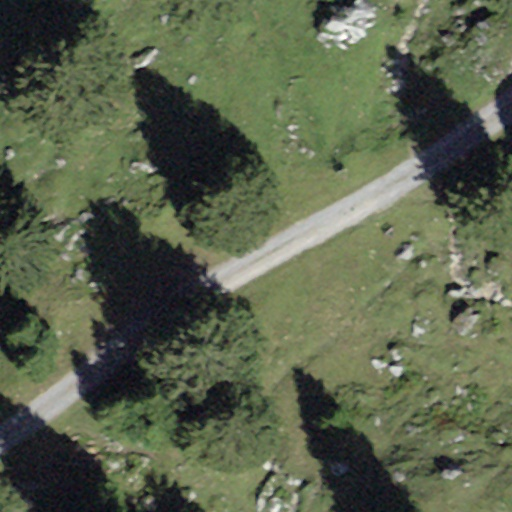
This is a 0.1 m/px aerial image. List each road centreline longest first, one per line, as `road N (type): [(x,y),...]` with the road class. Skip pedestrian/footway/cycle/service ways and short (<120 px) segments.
road 1 (track): [(339,212),(153,329),(0,448)]
road 2 (track): [(511,102),(339,212)]
